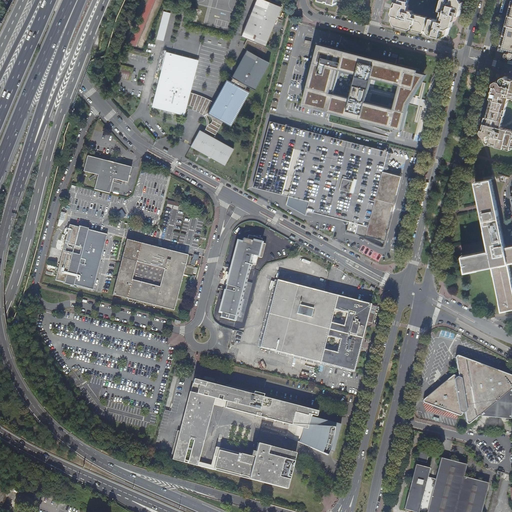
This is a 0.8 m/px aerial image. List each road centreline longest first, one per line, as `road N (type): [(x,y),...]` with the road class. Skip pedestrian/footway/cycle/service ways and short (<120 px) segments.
road 1 (unclassified): [(99,104),(55,203),(34,295),(52,307),(73,303),(187,331)]
road 2 (motorway): [(0,314),(59,115),(105,0)]
road 3 (secondary): [(422,291),(482,60)]
road 4 (secondary): [(464,55),(405,285)]
road 5 (trunk): [(277,511),(93,458)]
road 6 (secondary): [(401,295),(357,470)]
road 7 (motorway): [(0,166),(70,0)]
road 8 (trunk): [(28,152),(95,0)]
road 9 (motorway): [(28,152),(81,0)]
road 10 (trunk): [(93,458),(42,418),(0,336)]
road 11 (residential): [(225,192),(143,146),(99,104)]
road 12 (trunk): [(0,432),(119,490)]
road 13 (trunk): [(207,511),(93,458)]
road 14 (motorway): [(49,0),(0,115)]
